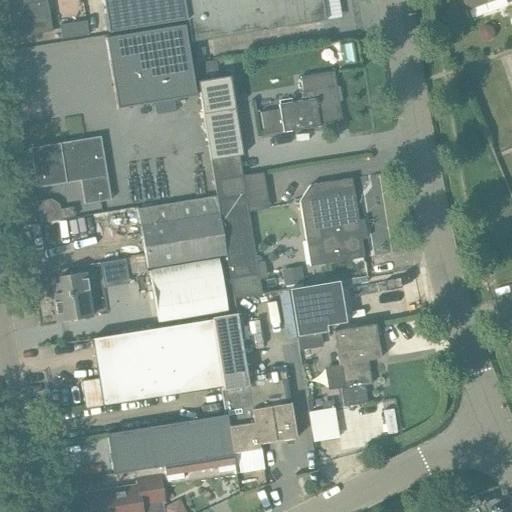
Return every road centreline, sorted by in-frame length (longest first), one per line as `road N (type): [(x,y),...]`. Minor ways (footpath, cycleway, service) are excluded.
road 1 (unclassified): [(494,427),(461,334),(425,187),(398,0)]
road 2 (unclassified): [(34,511),(0,301)]
road 3 (unclassified): [(317,511),(494,427)]
